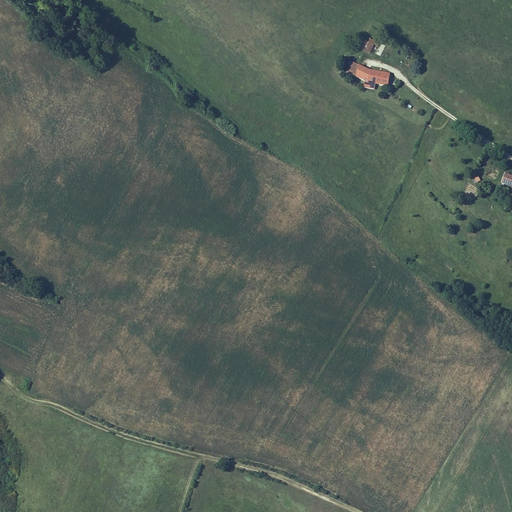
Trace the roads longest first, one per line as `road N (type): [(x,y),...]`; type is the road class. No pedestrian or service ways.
road 1 (track): [(358,511),(271,473),(133,437),(48,404)]
road 2 (unclassified): [(511,159),(405,81)]
